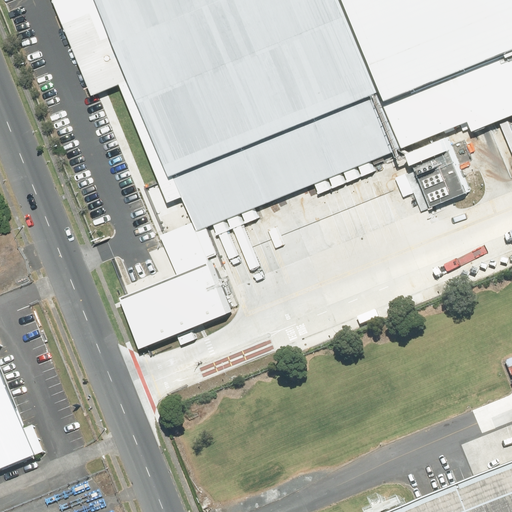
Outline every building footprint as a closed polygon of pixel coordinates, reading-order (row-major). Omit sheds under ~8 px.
[(511,0),(115,0),(213,232),(511,108),(511,0)] [(447,138),(409,153),(430,207),(469,192),(447,138)] [(185,273),(135,292),(154,341),(235,310),(198,217),(168,228),(185,273)] [(0,480),(51,460),(0,331),(0,480)] [(511,511),(511,471),(407,511),(511,511)]
